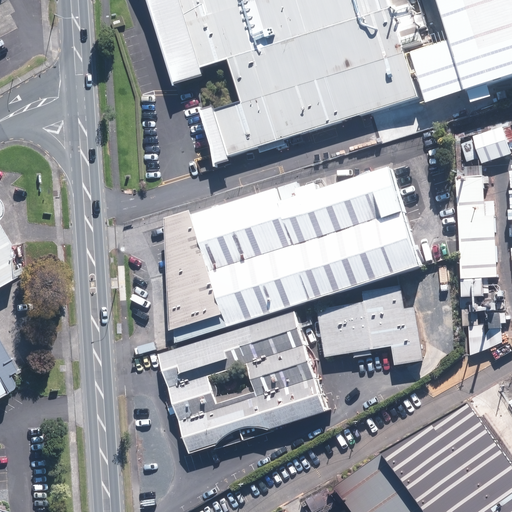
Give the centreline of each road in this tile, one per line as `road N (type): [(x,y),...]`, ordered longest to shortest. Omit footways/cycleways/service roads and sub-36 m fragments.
road 1 (secondary): [(80,93),(107,511)]
road 2 (unknown): [(148,236),(379,154),(406,163),(434,222)]
